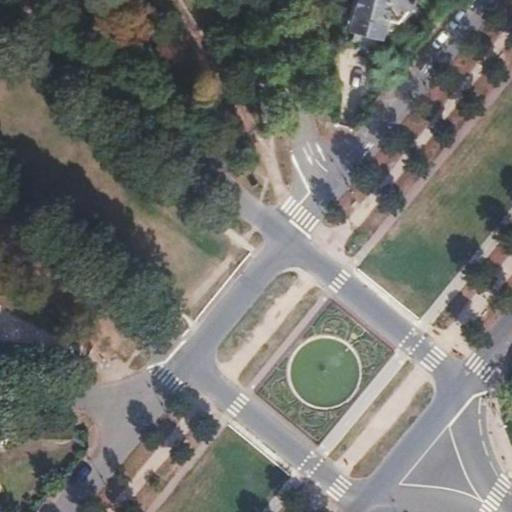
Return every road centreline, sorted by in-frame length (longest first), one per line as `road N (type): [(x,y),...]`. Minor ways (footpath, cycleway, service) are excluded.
road 1 (residential): [(285,241),(0,9)]
road 2 (residential): [(0,210),(186,365)]
road 3 (residential): [(483,0),(331,184)]
road 4 (residential): [(186,365),(326,482),(367,502)]
road 5 (residential): [(460,386),(285,241)]
road 6 (residential): [(274,0),(292,115),(331,184)]
road 7 (residential): [(285,241),(186,365)]
road 8 (residential): [(151,400),(0,402)]
road 9 (residential): [(367,502),(460,386)]
road 10 (residential): [(151,400),(61,511)]
road 11 (residential): [(511,511),(480,466),(460,386)]
